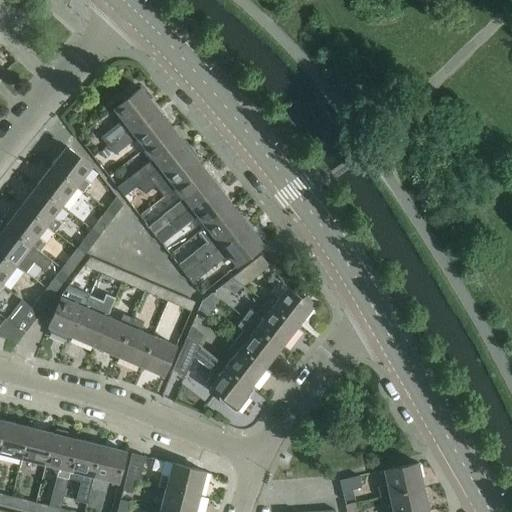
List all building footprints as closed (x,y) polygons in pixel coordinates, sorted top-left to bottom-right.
[(124,121),(102,138),(109,147),(158,109),(142,89),(116,109),(124,121)] [(158,109),(109,147),(116,155),(138,138),(146,149),(173,128),(158,109)] [(133,177),(119,188),(125,196),(139,185),(140,186),(188,148),(173,128),(146,149),(154,160),(133,177)] [(68,147),(53,168),(78,187),(78,188),(84,192),(91,184),(85,179),(94,167),(68,147)] [(107,147),(99,153),(104,159),(112,153),(107,147)] [(188,148),(140,186),(146,195),(168,178),(176,188),(203,168),(188,148)] [(53,168),(38,187),(63,207),(78,188),(78,187),(53,168)] [(163,216),(150,227),(156,235),(170,225),(218,187),(203,168),(176,188),(185,199),(163,216)] [(38,187),(22,207),(48,227),(55,232),(62,224),(55,218),(63,207),(38,187)] [(170,225),(156,235),(163,244),(177,234),(198,217),(207,227),(207,228),(234,207),(218,187),(170,225)] [(118,197),(108,210),(115,216),(124,205),(118,197)] [(22,207),(7,227),(33,246),(40,252),(46,244),(39,238),(48,227),(22,207)] [(207,241),(178,264),(186,274),(186,275),(249,227),(234,207),(207,228),(207,227),(200,233),(207,241)] [(108,210),(93,230),(100,236),(115,216),(108,210)] [(0,252),(18,266),(27,273),(34,262),(46,271),(52,261),(40,252),(33,246),(7,227),(1,235),(0,234),(0,252)] [(249,227),(186,275),(193,283),(208,271),(209,272),(229,256),(237,267),(264,246),(249,227)] [(93,230),(78,249),(85,255),(100,236),(93,230)] [(78,249),(62,269),(70,275),(85,255),(78,249)] [(0,252),(0,283),(3,286),(18,266),(0,252)] [(262,255),(233,278),(244,287),(271,266),(262,255)] [(91,257),(85,266),(101,272),(105,263),(91,257)] [(105,263),(101,272),(123,282),(127,273),(105,263)] [(62,269),(47,289),(55,295),(70,275),(62,269)] [(127,273),(123,282),(146,292),(150,282),(127,273)] [(233,278),(223,285),(235,294),(244,287),(233,278)] [(150,282),(146,292),(169,301),(173,292),(150,282)] [(272,294),(265,303),(272,308),(298,328),(314,308),(312,307),(313,304),(306,298),(303,300),(288,288),(279,299),(272,294)] [(32,308),(40,314),(55,295),(47,289),(32,308)] [(62,298),(50,327),(52,328),(51,330),(52,332),(59,335),(61,334),(62,332),(73,337),(86,308),(92,294),(81,290),(75,303),(62,298)] [(173,292),(169,301),(192,311),(196,302),(173,292)] [(203,301),(197,313),(205,318),(220,298),(213,293),(203,301)] [(10,316),(6,321),(24,334),(40,314),(32,308),(23,300),(10,316)] [(252,308),(244,318),(283,348),(298,328),(272,308),(265,303),(259,313),(252,308)] [(86,308),(73,337),(96,346),(108,318),(111,309),(102,305),(98,313),(86,308)] [(108,318),(96,346),(118,356),(135,318),(124,314),(120,323),(108,318)] [(135,318),(118,356),(141,366),(154,337),(141,332),(145,323),(135,318)] [(245,330),(235,342),(242,347),(241,348),(267,367),(283,348),(244,318),(238,326),(245,330)] [(6,321),(0,327),(0,337),(7,339),(9,339),(19,342),(24,334),(6,321)] [(192,326),(187,338),(199,346),(200,344),(204,334),(192,326)] [(154,337),(141,366),(164,376),(176,347),(154,337)] [(187,338),(174,370),(184,375),(186,376),(194,357),(209,368),(211,375),(206,382),(212,386),(211,386),(223,396),(221,397),(221,400),(236,411),(239,411),(249,397),(246,395),(252,386),(226,367),(227,366),(200,344),(199,346),(187,338)] [(227,366),(226,367),(252,386),(267,367),(241,348),(242,347),(235,342),(229,350),(235,355),(227,366)] [(6,422),(0,445),(0,453),(22,459),(30,428),(6,422)] [(30,428),(22,459),(46,465),(54,434),(30,428)] [(37,503),(34,511),(60,511),(61,509),(60,508),(68,479),(69,479),(71,471),(70,471),(78,440),(69,437),(70,435),(69,433),(57,430),(56,432),(55,434),(54,434),(46,465),(52,467),(58,476),(50,506),(37,503)] [(71,471),(69,479),(80,482),(81,483),(77,501),(88,504),(94,477),(102,446),(78,440),(70,471),(71,471)] [(102,446),(94,477),(119,483),(127,452),(102,446)] [(133,453),(127,478),(137,480),(141,481),(147,457),(133,453)] [(162,476),(159,487),(166,489),(167,488),(200,496),(206,472),(173,464),(169,478),(162,476)] [(387,485),(379,487),(382,498),(390,496),(423,489),(418,464),(385,471),(387,485)] [(360,477),(340,481),(343,492),(345,502),(356,499),(353,490),(363,488),(360,477)] [(127,478),(124,491),(133,494),(137,480),(127,478)] [(166,489),(161,510),(166,511),(196,511),(200,496),(167,488),(166,489)] [(428,511),(423,489),(390,496),(393,511),(428,511)] [(0,493),(0,503),(11,507),(13,497),(0,493)] [(13,497),(11,507),(31,511),(34,511),(37,503),(13,497)] [(121,500),(118,511),(128,511),(131,502),(121,500)] [(357,511),(356,503),(346,505),(347,511),(357,511)]
